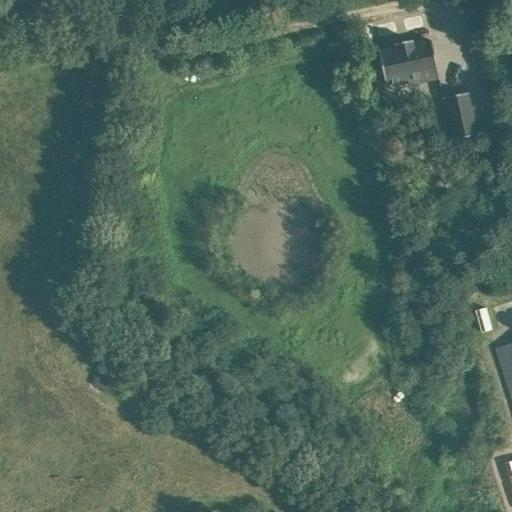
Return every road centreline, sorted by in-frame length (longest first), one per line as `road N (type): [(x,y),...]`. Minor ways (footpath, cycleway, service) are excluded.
road 1 (track): [(71,315),(74,249),(117,84),(141,51)]
road 2 (unclassified): [(0,27),(127,0)]
